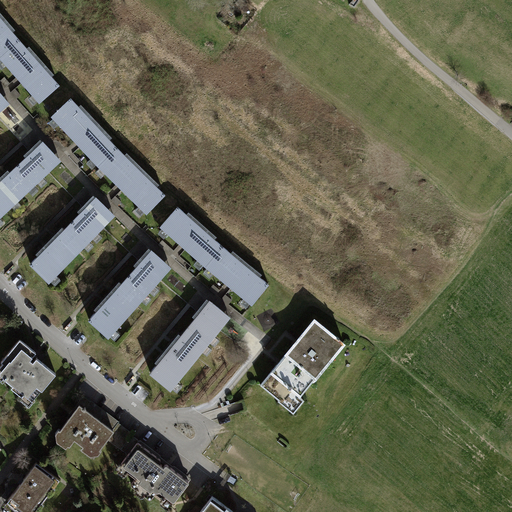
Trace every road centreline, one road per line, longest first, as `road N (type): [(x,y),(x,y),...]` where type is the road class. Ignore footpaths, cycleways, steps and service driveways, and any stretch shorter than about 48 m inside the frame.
road 1 (residential): [(0,281),(149,419)]
road 2 (unclassified): [(511,135),(367,0)]
